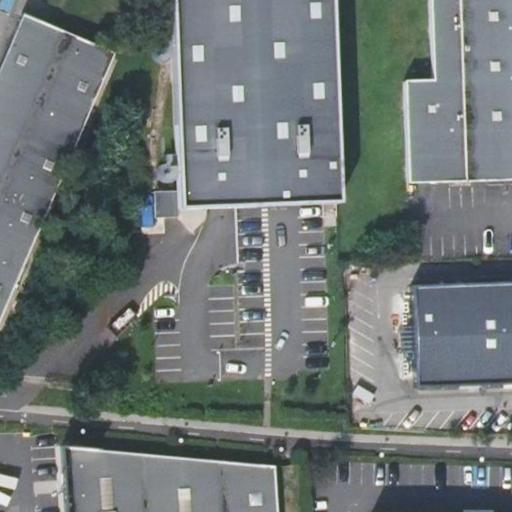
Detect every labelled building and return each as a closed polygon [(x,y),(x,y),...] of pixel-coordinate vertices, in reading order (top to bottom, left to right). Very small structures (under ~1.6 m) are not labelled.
[(169,0),(180,212),(193,211),(282,207),(324,205),(337,204),(329,0),(169,0)] [(511,0),(429,0),(432,79),(403,80),(403,103),(406,183),(434,182),(511,179),(511,0)] [(40,16),(0,102),(0,219),(2,221),(0,224),(0,329),(5,331),(131,58),(40,16)] [(511,282),(410,287),(414,387),(511,382),(511,282)] [(74,449),(74,511),(275,511),(273,466),(74,449)]
